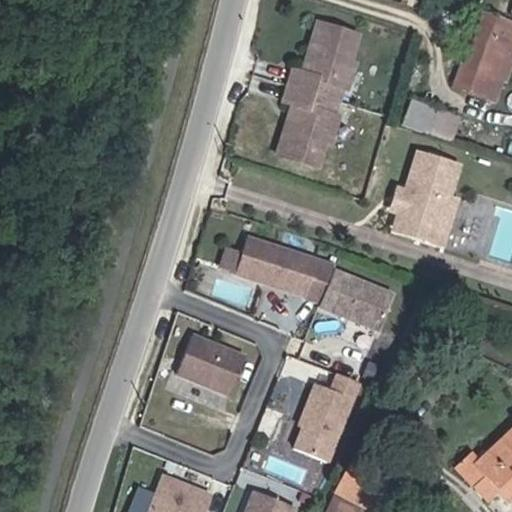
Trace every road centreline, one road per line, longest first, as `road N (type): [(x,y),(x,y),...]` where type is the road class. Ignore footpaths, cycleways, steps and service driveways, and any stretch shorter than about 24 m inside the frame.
road 1 (unclassified): [(229,0),(81,511)]
road 2 (unknown): [(181,166),(511,279)]
